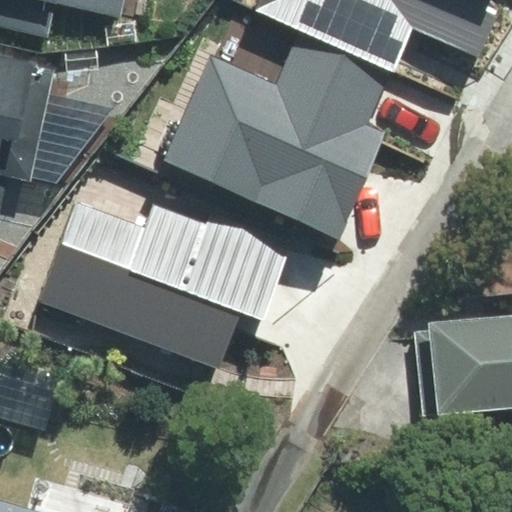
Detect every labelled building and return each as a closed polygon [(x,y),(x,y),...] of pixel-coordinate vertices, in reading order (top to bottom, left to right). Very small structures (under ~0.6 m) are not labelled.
[(19,0),(110,19),(114,0),(19,0)] [(257,0),(254,7),(391,66),(408,26),(481,58),(505,0),(257,0)] [(274,90),(211,62),(167,159),(338,237),(386,130),(364,121),(385,77),(298,37),(274,90)] [(35,301),(218,369),(237,318),(252,323),(283,241),(159,195),(147,228),(73,200),(35,301)] [(511,326),(424,326),(423,420),(511,421),(511,326)]
